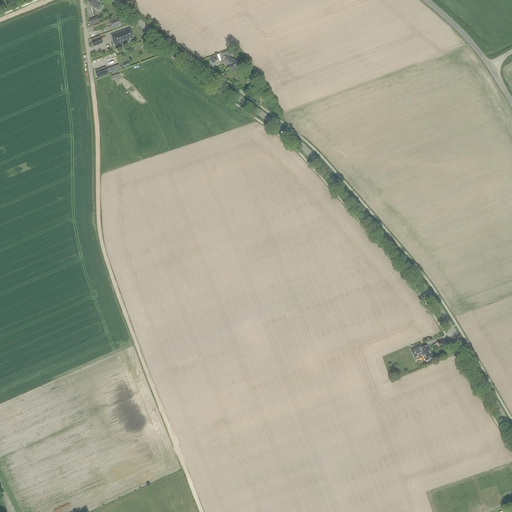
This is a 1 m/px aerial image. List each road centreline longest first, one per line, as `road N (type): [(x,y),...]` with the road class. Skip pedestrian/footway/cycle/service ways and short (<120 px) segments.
road 1 (tertiary): [(511,429),(418,277),(305,148),(116,0)]
road 2 (track): [(93,84),(104,256),(201,511)]
road 3 (tertiary): [(511,102),(468,39),(426,0)]
